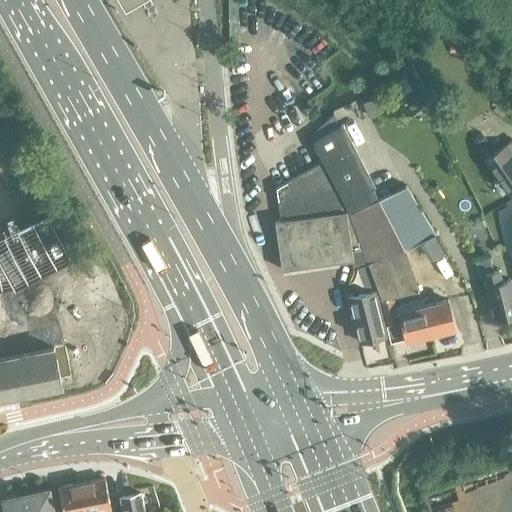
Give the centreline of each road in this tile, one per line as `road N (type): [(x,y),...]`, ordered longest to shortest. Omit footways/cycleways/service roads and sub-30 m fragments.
road 1 (primary): [(295,396),(77,0)]
road 2 (primary): [(21,0),(232,394)]
road 3 (secondary): [(358,403),(511,370)]
